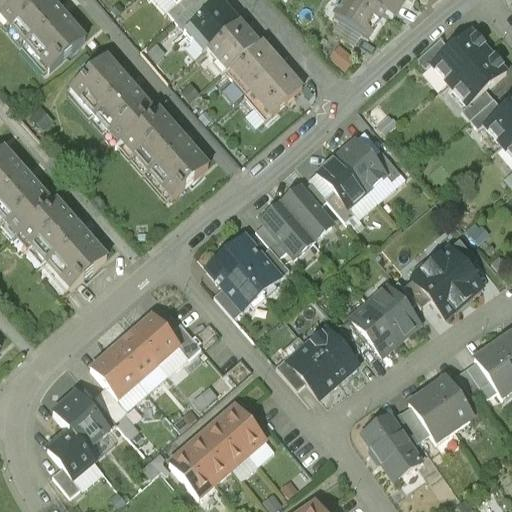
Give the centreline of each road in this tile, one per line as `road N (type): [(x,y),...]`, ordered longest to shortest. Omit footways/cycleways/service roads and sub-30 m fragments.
road 1 (residential): [(341,105),(168,266)]
road 2 (residential): [(168,266),(324,440)]
road 3 (residential): [(324,440),(511,312)]
road 4 (residential): [(168,266),(10,414)]
road 5 (residential): [(461,0),(341,105)]
road 6 (residential): [(341,105),(247,0)]
